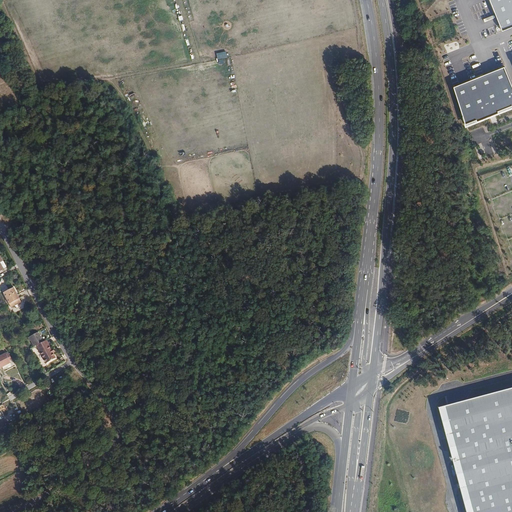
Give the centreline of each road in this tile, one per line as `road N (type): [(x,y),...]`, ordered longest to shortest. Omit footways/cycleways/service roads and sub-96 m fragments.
road 1 (primary): [(374,356),(394,105),(381,0)]
road 2 (primary): [(366,0),(379,135),(364,288)]
road 3 (residential): [(73,361),(120,427),(120,439),(100,462),(15,511)]
road 4 (primary): [(360,318),(347,346),(289,390),(223,469)]
road 5 (residential): [(0,227),(73,361)]
road 6 (track): [(111,77),(197,62),(178,0)]
road 7 (secondary): [(180,511),(303,427)]
road 8 (secondary): [(337,394),(223,469)]
road 9 (secondary): [(407,360),(511,293)]
road 10 (primary): [(354,511),(370,389)]
